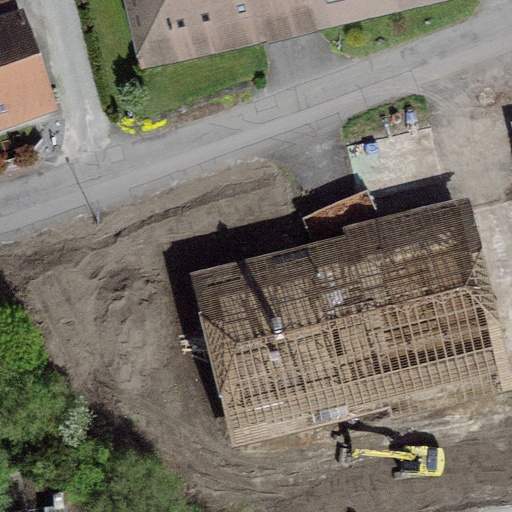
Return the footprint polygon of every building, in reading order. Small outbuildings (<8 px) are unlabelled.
[(143,0),(162,76),(478,0),(143,0)] [(38,26),(0,38),(0,145),(70,122),(38,26)] [(439,142),(352,159),(364,221),(451,204),(439,142)] [(377,263),(217,297),(248,445),(399,414),(403,432),(511,408),(511,357),(483,222),(374,245),(377,263)] [(95,511),(95,497),(56,497),(56,511),(95,511)]
